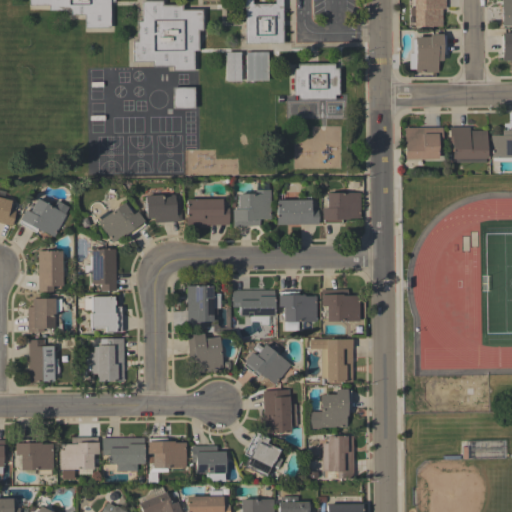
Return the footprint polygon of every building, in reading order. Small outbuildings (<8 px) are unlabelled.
[(108,27),(83,27),(83,14),(69,14),(69,10),(47,10),(47,5),(27,5),(27,0),(114,0),(114,1),(107,1),(108,27)] [(201,8),(202,30),(197,30),(197,50),(192,50),(192,70),(171,70),(171,65),(151,65),(151,61),(131,61),(131,40),(135,40),(135,20),(140,20),(140,0),(161,0),(161,4),(182,4),(182,9),(201,8)] [(280,0),(281,42),(244,42),(243,0),(280,0)] [(444,0),(444,9),(440,9),(440,26),(412,26),(412,0),(444,0)] [(511,25),(498,25),(498,0),(511,0),(511,25)] [(511,32),(511,71),(508,71),(508,60),(500,60),(500,32),(511,32)] [(413,72),(413,69),(407,69),(407,53),(411,53),(411,39),(413,39),(413,36),(427,36),(427,33),(440,33),(440,35),(444,35),(444,54),(441,54),(441,60),(435,60),(436,72),(413,72)] [(224,80),(224,52),(239,52),(239,80),(224,80)] [(244,52),(267,52),(267,81),(244,81),(244,52)] [(333,63),(333,68),(337,68),(337,94),(334,94),(334,99),(296,99),(296,95),(292,95),(292,68),(296,68),(296,63),(333,63)] [(172,87),(193,87),(193,108),(172,108),(172,87)] [(485,159),(450,159),(450,145),(447,145),(447,126),(467,126),(467,130),(485,130),(485,159)] [(511,156),(490,157),(489,135),(500,135),(500,129),(507,129),(507,127),(511,126),(511,156)] [(436,158),(403,158),(403,127),(441,127),(441,144),(436,144),(436,158)] [(231,225),(231,209),(236,209),(236,193),(254,193),(254,189),(255,189),(255,182),(267,182),(267,189),(269,189),(269,219),(258,219),(258,225),(231,225)] [(359,218),(347,218),(347,219),(340,219),(340,223),(322,223),(322,219),(320,219),(320,207),(325,207),(325,193),(359,192),(359,218)] [(173,194),(174,205),(179,205),(180,221),(153,223),(153,218),(145,218),(143,195),(160,194),(160,195),(173,194)] [(11,225),(0,222),(0,197),(10,200),(8,209),(14,210),(11,225)] [(18,223),(19,220),(18,219),(24,209),(28,211),(36,198),(52,207),(56,200),(68,207),(64,214),(65,214),(53,237),(42,231),(41,232),(36,229),(34,232),(18,223)] [(184,225),(184,198),(220,198),(220,208),(227,208),(227,225),(184,225)] [(275,200),(310,200),(310,209),(316,209),(317,224),(276,225),(275,200)] [(111,242),(96,221),(123,202),(131,213),(136,210),(143,221),(141,222),(143,224),(128,235),(126,232),(111,242)] [(114,290),(99,290),(99,283),(89,283),(89,249),(114,249),(114,290)] [(36,291),(36,250),(60,250),(60,285),(51,285),(51,291),(36,291)] [(185,286),(211,285),(211,293),(219,293),(219,308),(211,308),(211,321),(202,321),(202,328),(186,328),(185,286)] [(325,321),(325,306),(319,306),(319,289),(346,289),(346,295),(357,295),(357,321),(325,321)] [(231,290),(272,290),(272,316),(237,316),(237,307),(231,307),(231,290)] [(314,321),(297,321),(297,330),(283,330),(283,322),(282,322),(282,306),(276,306),(276,295),(277,295),(277,291),(296,291),(297,295),(302,295),(303,296),(314,296),(314,321)] [(119,332),(104,332),(104,328),(88,328),(88,313),(89,313),(89,310),(82,310),(82,298),(89,298),(89,296),(113,296),(113,299),(114,299),(114,305),(113,305),(113,306),(119,306),(119,332)] [(26,332),(25,307),(31,307),(31,298),(53,298),(53,299),(60,299),(60,310),(53,313),(53,328),(41,328),(41,332),(26,332)] [(217,337),(221,369),(196,372),(195,362),(188,363),(185,336),(190,335),(190,334),(202,333),(202,338),(217,337)] [(122,338),(122,381),(96,381),(95,374),(89,374),(89,352),(92,352),(92,346),(95,346),(95,345),(98,345),(98,338),(122,338)] [(27,381),(26,339),(42,339),(43,346),(51,346),(52,381),(27,381)] [(350,382),(325,382),(325,378),(319,378),(319,349),(308,349),(308,339),(350,339),(350,382)] [(289,365),(272,386),(259,375),(257,377),(241,365),(243,362),(242,361),(250,352),(254,355),(263,344),(268,348),(271,344),(272,346),(274,343),(279,348),(278,350),(279,351),(276,354),(289,365)] [(308,427),(308,411),(319,411),(319,394),(334,394),(334,388),(345,388),(345,390),(349,390),(349,409),(346,409),(346,416),(345,416),(345,427),(308,427)] [(287,389),(288,404),(294,404),(295,425),(289,426),(289,431),(262,433),(261,391),(287,389)] [(244,466),(246,462),(244,462),(246,458),(247,459),(248,458),(242,454),(253,431),(267,438),(265,443),(279,450),(276,456),(281,459),(276,469),(269,466),(264,476),(244,466)] [(352,435),(352,478),(335,478),(335,471),(326,471),(326,470),(320,470),(320,442),(325,442),(325,435),(352,435)] [(91,469),(72,469),(72,479),(60,479),(60,469),(58,469),(58,444),(69,444),(69,437),(96,437),(96,454),(91,454),(91,469)] [(142,437),(143,463),(135,463),(135,471),(115,471),(115,464),(106,464),(106,455),(100,455),(100,438),(142,437)] [(145,453),(145,441),(147,441),(147,438),(166,438),(166,441),(172,441),(172,442),(184,442),(184,468),(166,468),(166,472),(147,472),(151,468),(151,453),(145,453)] [(51,443),(51,470),(50,470),(50,475),(38,475),(38,470),(19,470),(19,455),(13,455),(13,443),(14,443),(14,439),(33,439),(33,443),(39,442),(39,444),(51,443)] [(224,481),(207,481),(207,473),(194,473),(194,462),(190,462),(190,445),(215,445),(215,450),(224,450),(224,481)] [(139,511),(136,503),(145,499),(144,497),(151,494),(152,496),(164,492),(169,504),(175,501),(180,511),(139,511)] [(185,511),(185,496),(221,496),(221,505),(228,505),(228,511),(185,511)] [(276,511),(276,501),(279,501),(279,496),(295,496),(295,501),(307,501),(307,511),(276,511)] [(11,508),(18,507),(18,511),(0,511),(0,498),(11,498),(11,508)] [(272,499),(272,511),(238,511),(238,499),(272,499)] [(99,511),(106,502),(113,506),(114,505),(125,511),(99,511)] [(325,511),(325,504),(360,503),(360,511),(325,511)]
